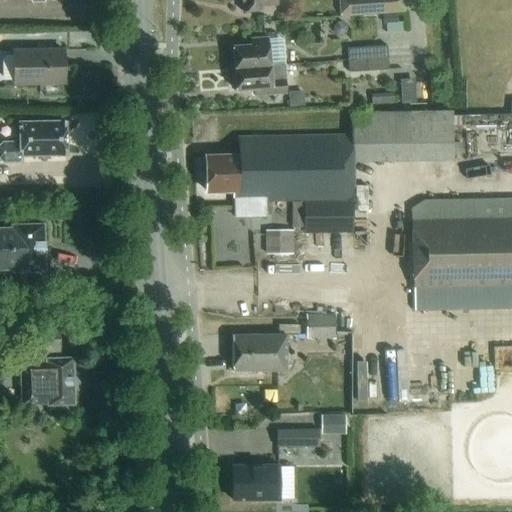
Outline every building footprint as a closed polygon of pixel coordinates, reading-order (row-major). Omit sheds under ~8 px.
[(242,0),(243,12),(263,11),(263,7),(278,5),(278,0),(242,0)] [(385,14),(383,0),(359,0),(360,15),(385,14)] [(398,24),(397,15),(383,15),(384,24),(398,24)] [(234,47),(236,69),(270,67),(268,39),(250,40),(251,46),(234,47)] [(387,46),(347,49),(348,61),(388,58),(387,46)] [(14,52),(14,57),(6,57),(2,61),(2,79),(6,82),(14,82),(14,86),(66,85),(66,51),(14,52)] [(388,58),(348,61),(349,73),(389,70),(388,58)] [(285,66),(270,67),(236,69),(237,91),(254,90),(255,96),(287,94),(285,66)] [(417,100),(416,76),(401,77),(403,101),(417,100)] [(303,92),(289,93),(290,108),(304,107),(303,92)] [(18,126),(19,143),(0,143),(0,162),(22,162),(22,157),(66,156),(66,125),(18,126)] [(239,158),(205,158),(206,191),(233,191),(233,198),(266,197),(266,202),(292,202),(292,229),(305,228),(305,234),(353,234),(352,136),(239,138),(239,158)] [(511,219),(412,222),(413,288),(511,286),(511,219)] [(12,230),(0,230),(0,270),(12,271),(12,273),(44,272),(43,226),(11,227),(12,230)] [(293,254),(292,231),(266,231),(266,255),(293,254)] [(511,300),(511,286),(413,288),(413,302),(511,300)] [(335,338),(334,315),(306,315),(306,339),(335,338)] [(57,328),(24,329),(25,353),(58,352),(57,328)] [(286,335),(233,336),(234,372),(286,371),(286,335)] [(483,355),(483,344),(445,342),(445,354),(483,355)] [(45,362),(19,363),(20,407),(46,406),(72,405),(70,360),(45,361),(45,362)] [(321,415),(321,435),(345,435),(345,415),(321,415)] [(277,448),(310,448),(319,448),(319,430),(277,430),(277,448)] [(279,466),(233,466),(233,501),(279,501),(279,466)]
